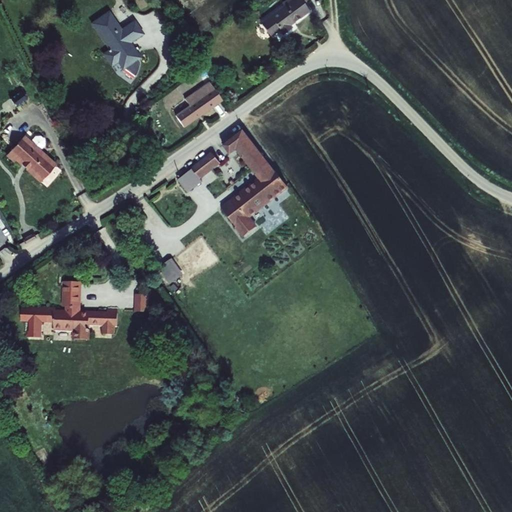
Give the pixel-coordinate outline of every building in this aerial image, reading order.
[(278,29),(283,36),(293,29),(292,27),(310,13),(304,4),(309,0),(287,0),(283,3),(284,6),(260,24),(269,35),(278,29)] [(109,11),(90,24),(109,51),(102,55),(111,68),(118,64),(123,72),(125,71),(135,78),(138,73),(139,69),(140,65),(140,63),(139,61),(142,59),(131,44),(145,35),(135,21),(122,29),(109,11)] [(203,69),(198,71),(202,79),(207,76),(203,69)] [(184,129),(223,102),(210,83),(185,100),(189,107),(175,116),(184,129)] [(20,92),(10,100),(13,104),(12,105),(14,108),(16,107),(17,109),(26,102),(27,97),(24,93),(20,92)] [(221,206),(237,226),(236,227),(244,237),(258,226),(251,217),(289,189),(244,127),(223,144),(230,154),(236,149),(259,178),(221,206)] [(30,142),(24,137),(5,157),(13,164),(15,162),(21,168),(22,167),(26,171),(26,172),(40,185),(56,166),(41,151),(30,142)] [(35,137),(30,142),(41,151),(45,146),(45,141),(41,137),(35,137)] [(212,151),(192,167),(192,168),(201,178),(221,163),(212,151)] [(201,178),(192,168),(178,179),(188,193),(203,181),(201,178)] [(184,274),(172,258),(158,267),(170,283),(184,274)] [(54,322),(54,330),(72,332),(72,339),(90,339),(90,325),(103,326),(102,334),(114,335),(115,326),(118,326),(118,309),(107,309),(107,311),(82,310),(82,282),(63,282),(62,306),(65,306),(65,309),(56,309),(56,308),(27,307),(27,308),(22,308),(21,321),(30,322),(29,331),(27,331),(27,337),(41,338),(43,322),(54,322)] [(176,293),(179,289),(174,284),(170,287),(176,293)] [(149,294),(135,294),(135,311),(148,311),(149,294)]
